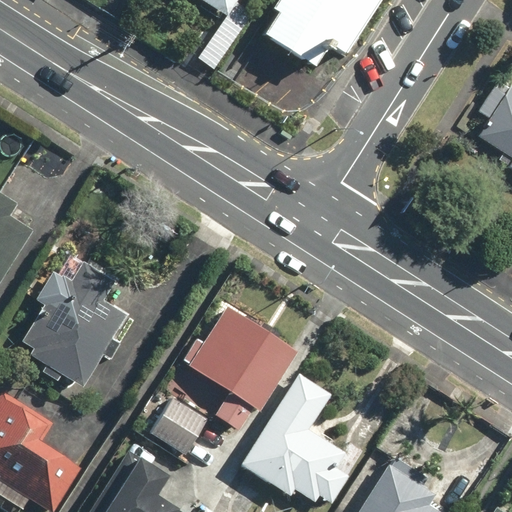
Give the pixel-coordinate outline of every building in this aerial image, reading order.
[(249,17),(232,7),(235,0),(186,0),(223,22),(197,64),(214,75),(249,17)] [(338,59),(373,0),(276,0),(254,38),(304,69),(318,47),(338,59)] [(508,178),(511,180),(511,88),(505,85),(504,87),(495,82),(474,115),(483,120),(471,139),(497,155),(492,163),(510,174),(508,178)] [(0,275),(27,233),(5,219),(13,206),(0,197),(0,275)] [(106,342),(121,318),(98,304),(111,283),(73,260),(61,281),(49,274),(31,303),(40,308),(18,344),(28,351),(23,359),(76,391),(96,358),(104,362),(113,346),(106,342)] [(292,355),(222,308),(182,368),(225,396),(248,412),(252,415),(292,355)] [(327,396),(294,375),(235,468),(284,499),(288,492),(309,505),(313,498),(325,506),(359,452),(346,444),(339,454),(304,432),(327,396)] [(25,501),(41,511),(51,511),(78,472),(37,445),(49,425),(0,394),(0,393),(0,499),(18,511),(25,501)] [(225,396),(210,418),(234,434),(248,412),(225,396)] [(205,421),(170,399),(147,436),(182,458),(205,421)] [(135,459),(126,453),(87,511),(174,511),(170,509),(169,511),(149,498),(161,480),(133,461),(135,459)] [(388,457),(352,511),(434,511),(425,506),(432,496),(419,488),(424,480),(388,457)]
